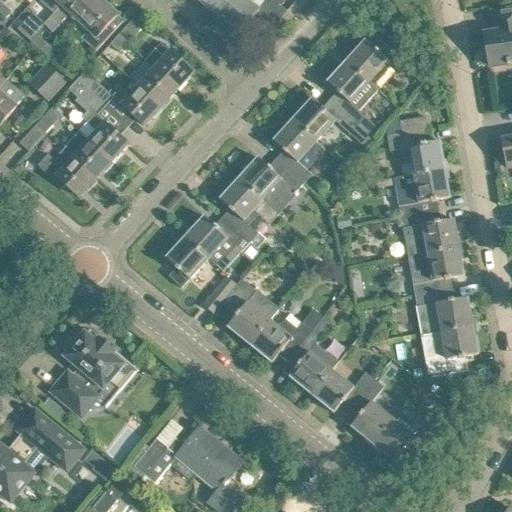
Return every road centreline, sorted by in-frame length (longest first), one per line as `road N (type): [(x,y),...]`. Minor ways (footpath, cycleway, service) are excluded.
road 1 (tertiary): [(387,511),(87,267)]
road 2 (residential): [(511,336),(445,0)]
road 3 (residential): [(87,267),(243,87)]
road 4 (residential): [(0,366),(87,267)]
road 5 (residential): [(243,87),(146,0)]
road 6 (residential): [(243,87),(329,0)]
